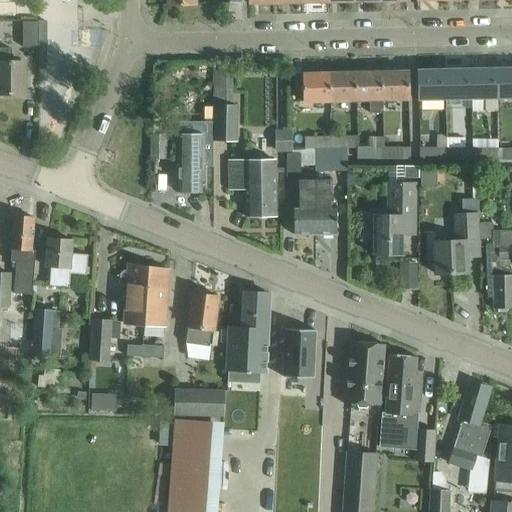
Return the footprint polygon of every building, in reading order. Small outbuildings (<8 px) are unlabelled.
[(23,50),(39,49),(39,21),(23,22),(23,50)] [(11,48),(0,48),(0,94),(23,94),(23,62),(11,62),(11,48)] [(214,122),(213,141),(236,141),(237,106),(231,106),(232,65),(216,66),(215,105),(214,122)] [(511,68),(497,69),(497,98),(511,97),(511,68)] [(497,98),(497,69),(471,70),(471,98),(471,111),(498,111),(497,98)] [(445,99),(444,70),(418,71),(419,99),(445,99)] [(471,70),(444,70),(445,99),(471,98),(471,70)] [(382,72),(382,100),(409,99),(408,71),(382,72)] [(355,72),(329,73),(330,101),(356,101),(355,72)] [(382,100),(382,72),(355,72),(356,101),(382,100)] [(330,101),(329,73),(303,73),(304,102),(330,101)] [(179,134),(178,192),(202,192),(202,180),(205,180),(205,166),(212,166),(212,167),(213,167),(213,141),(214,122),(204,122),(179,122),(179,134)] [(152,134),(151,159),(165,159),(166,134),(152,134)] [(300,139),(300,149),(314,149),(331,148),(331,139),(300,139)] [(357,139),(331,139),(331,148),(342,148),(342,151),(356,151),(356,149),(357,139)] [(472,162),(472,150),(465,150),(465,140),(448,140),(448,150),(448,162),(472,162)] [(356,149),(356,151),(356,161),(384,161),(384,149),(384,141),(369,141),(369,149),(356,149)] [(498,161),(497,151),(497,141),(472,142),(472,150),(472,162),(498,161)] [(511,161),(511,141),(500,142),(500,151),(497,151),(498,161),(511,161)] [(342,148),(331,148),(314,149),(314,166),(330,166),(330,172),(342,172),(342,151),(342,148)] [(300,149),(300,150),(300,154),(286,154),(286,177),(300,177),(300,166),(314,166),(314,149),(300,149)] [(409,149),(384,149),(384,161),(409,162),(409,149)] [(448,162),(448,150),(421,150),(421,162),(448,162)] [(228,161),(228,162),(228,190),(246,191),(245,217),(277,217),(275,161),(228,161)] [(403,178),(414,178),(414,167),(403,167),(403,178)] [(315,235),(314,180),(302,180),(302,205),(294,205),(294,235),(315,235)] [(314,180),(315,235),(337,234),(336,204),(331,204),(331,180),(314,180)] [(374,215),(374,235),(374,255),(401,255),(402,227),(415,227),(415,183),(387,183),(387,215),(374,215)] [(434,241),(434,254),(435,274),(467,273),(466,249),(478,248),(477,214),(454,215),(455,241),(434,241)] [(13,216),(11,236),(10,248),(11,248),(10,261),(16,262),(13,293),(31,295),(35,250),(31,249),(34,218),(13,216)] [(73,240),(47,238),(45,264),(50,264),(48,283),(69,285),(70,273),(85,274),(87,255),(71,254),(73,240)] [(493,275),(493,289),(493,309),(511,308),(511,240),(509,240),(510,244),(498,244),(498,260),(505,260),(505,275),(493,275)] [(128,264),(125,284),(122,321),(142,322),(145,267),(128,264)] [(169,270),(145,267),(142,322),(164,324),(166,290),(169,270)] [(0,273),(0,306),(7,307),(9,274),(0,273)] [(228,347),(226,368),(228,368),(247,368),(261,369),(264,369),(268,313),(269,293),(244,292),(242,328),(229,327),(228,347)] [(192,293),(190,313),(185,344),(212,348),(219,297),(192,293)] [(35,310),(31,354),(49,356),(52,312),(35,310)] [(92,320),(90,361),(107,362),(109,321),(92,320)] [(282,375),(282,376),(313,378),(313,376),(315,331),(315,330),(285,328),(285,329),(283,375),(282,375)] [(345,368),(342,402),(356,403),(358,407),(366,408),(369,404),(380,405),(383,364),(385,344),(352,341),(349,368),(345,368)] [(382,411),(379,446),(417,449),(418,430),(417,430),(421,381),(414,381),(414,377),(416,357),(391,355),(390,375),(387,411),(382,411)] [(470,381),(464,400),(457,418),(463,420),(449,462),(482,473),(487,460),(487,457),(480,455),(490,428),(490,425),(479,421),(490,388),(470,381)] [(224,390),(175,387),(173,416),(225,418),(227,392),(224,392),(224,390)] [(304,427),(307,396),(287,394),(283,424),(304,427)] [(116,397),(91,396),(90,412),(115,413),(116,397)] [(216,511),(222,427),(174,425),(168,511),(216,511)] [(495,480),(494,491),(511,492),(511,426),(500,425),(498,445),(495,480)] [(417,449),(417,461),(433,462),(435,431),(418,430),(417,449)] [(372,511),(377,453),(347,451),(342,511),(372,511)] [(447,511),(449,491),(433,490),(431,511),(447,511)] [(511,511),(511,502),(491,502),(489,511),(511,511)]
